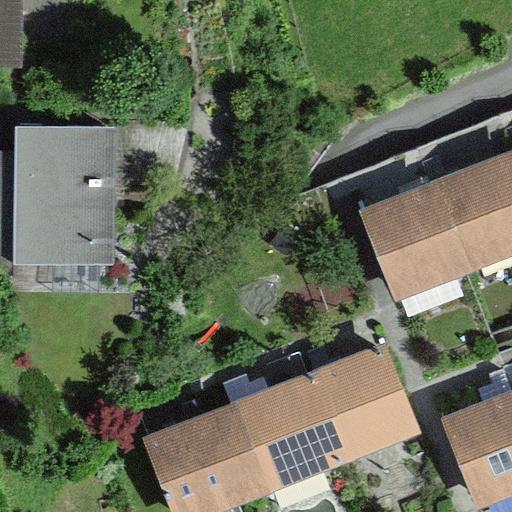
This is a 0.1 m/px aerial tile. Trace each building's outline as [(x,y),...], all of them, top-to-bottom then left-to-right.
[(0,0),(0,64),(18,65),(18,0),(0,0)] [(102,248),(105,126),(17,124),(14,260),(67,261),(67,247),(102,248)] [(511,244),(511,158),(435,188),(464,263),(511,244)] [(397,289),(464,263),(435,188),(368,215),(397,289)] [(346,451),(413,425),(384,350),(317,376),(346,451)] [(264,483),(346,451),(317,376),(234,409),(264,483)] [(479,496),(511,483),(511,397),(450,422),(479,496)] [(178,511),(190,511),(264,483),(234,409),(151,441),(178,511)]
